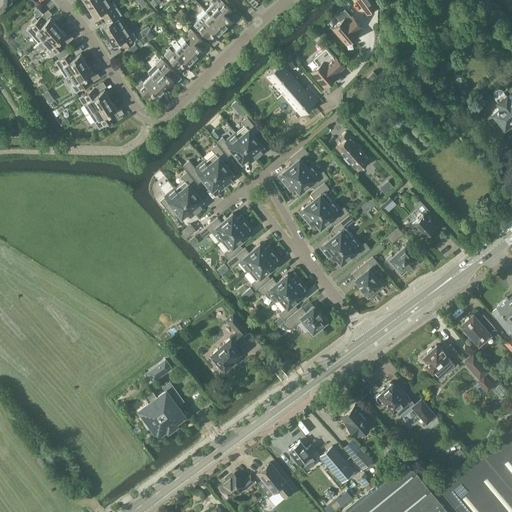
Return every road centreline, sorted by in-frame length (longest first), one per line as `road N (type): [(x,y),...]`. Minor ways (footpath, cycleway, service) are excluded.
road 1 (secondary): [(133,511),(364,342)]
road 2 (secondary): [(364,342),(511,230)]
road 3 (residential): [(152,118),(130,103),(61,0)]
road 4 (residential): [(152,118),(165,117),(258,24)]
